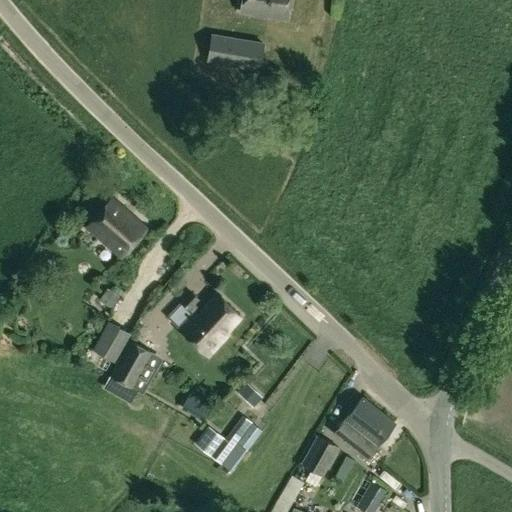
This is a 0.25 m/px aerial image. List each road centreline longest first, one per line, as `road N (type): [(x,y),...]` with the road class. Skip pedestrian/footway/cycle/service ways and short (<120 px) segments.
road 1 (tertiary): [(439,435),(0,3)]
road 2 (unclassified): [(439,435),(449,381),(511,247)]
